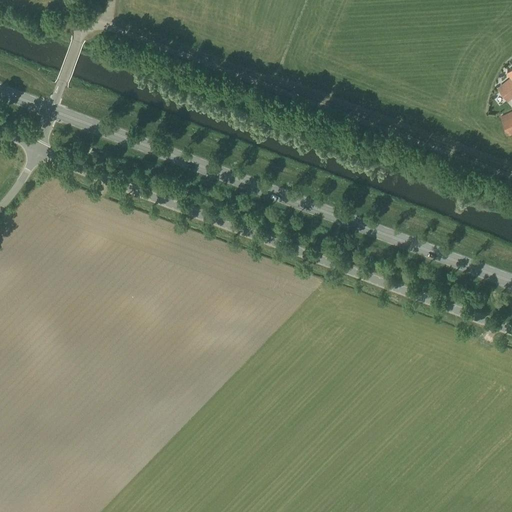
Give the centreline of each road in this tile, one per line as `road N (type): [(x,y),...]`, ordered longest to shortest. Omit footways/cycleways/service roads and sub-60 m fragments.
road 1 (unclassified): [(511,330),(36,147)]
road 2 (primary): [(511,283),(50,110)]
road 3 (unclassified): [(511,178),(103,26),(76,26)]
